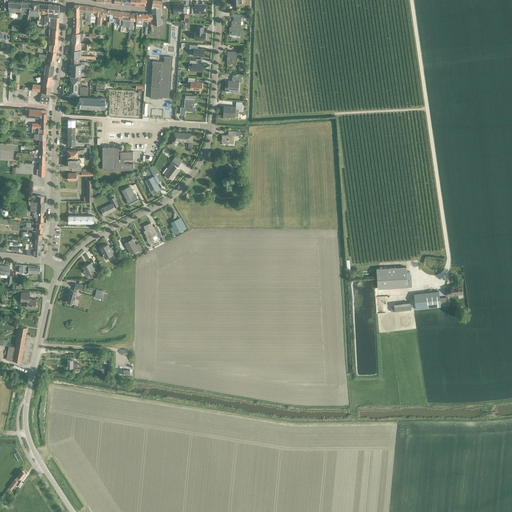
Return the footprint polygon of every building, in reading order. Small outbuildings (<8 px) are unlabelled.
[(7,0),(0,0),(0,1),(0,9),(9,9),(9,1),(7,1),(7,0)] [(161,24),(160,7),(161,7),(162,0),(159,0),(153,0),(152,7),(152,14),(152,17),(153,25),(161,24)] [(22,2),(9,1),(9,9),(9,11),(8,11),(7,16),(11,16),(11,12),(15,12),(15,10),(21,10),(22,2)] [(22,2),(21,10),(21,12),(29,13),(30,3),(22,2)] [(39,13),(39,4),(31,3),(30,14),(38,15),(38,13),(39,13)] [(173,3),(173,11),(183,11),(183,13),(186,13),(187,7),(183,7),(183,4),(173,3)] [(48,4),(39,4),(39,13),(44,13),(48,14),(48,4)] [(44,13),(44,25),(49,25),(50,25),(50,17),(59,17),(59,7),(59,5),(48,4),(48,14),(44,13)] [(206,13),(206,5),(195,4),(195,7),(192,7),(191,14),(194,14),(194,13),(206,13)] [(75,5),(74,6),(74,8),(73,16),(82,16),(84,16),(84,11),(85,11),(86,6),(80,5),(75,5)] [(85,11),(85,21),(90,22),(93,22),(94,22),(95,16),(95,15),(96,12),(93,12),(93,7),(86,6),(85,11)] [(93,7),(93,12),(96,12),(95,15),(97,15),(97,24),(101,25),(102,17),(103,9),(96,7),(93,7)] [(103,9),(102,17),(105,17),(106,15),(109,16),(110,10),(103,9)] [(114,16),(114,19),(118,19),(118,25),(121,25),(121,19),(122,19),(123,12),(114,11),(114,16)] [(123,12),(122,19),(123,19),(123,20),(122,27),(129,27),(130,13),(123,12)] [(240,35),(241,14),(234,14),(234,20),(232,20),(232,27),(229,27),(229,34),(240,35)] [(73,16),(73,27),(79,27),(82,27),(82,16),(73,16)] [(49,25),(49,36),(58,37),(58,35),(59,17),(50,17),(50,25),(49,25)] [(194,32),(193,40),(205,41),(205,33),(203,33),(203,27),(197,26),(197,32),(194,32)] [(83,33),(79,33),(73,33),(72,43),(80,43),(80,41),(80,39),(83,39),(83,33)] [(58,37),(49,36),(48,44),(58,44),(58,37)] [(189,45),(189,52),(190,52),(194,52),(194,56),(204,57),(205,49),(198,48),(198,45),(191,45),(189,45)] [(72,50),(71,58),(79,58),(91,59),(96,59),(96,57),(91,56),(81,56),(81,50),(72,50)] [(48,51),(47,51),(46,55),(39,54),(38,57),(39,58),(45,58),(46,59),(49,59),(55,60),(55,59),(56,51),(48,51)] [(235,63),(236,52),(231,52),(231,54),(228,54),(227,63),(235,63)] [(158,97),(161,97),(170,98),(170,97),(170,90),(171,90),(170,90),(170,88),(171,88),(171,87),(170,87),(171,80),(171,78),(172,78),(172,77),(171,77),(171,70),(172,70),(171,70),(172,68),(172,67),(172,57),(173,57),(164,56),(164,57),(164,62),(152,61),(153,61),(153,66),(152,66),(153,66),(152,68),(152,69),(152,76),(151,76),(152,76),(152,78),(151,78),(151,79),(152,79),(151,86),(150,98),(158,98),(158,97)] [(203,72),(203,64),(196,63),(197,60),(190,60),(189,63),(192,63),(192,71),(203,72)] [(54,65),(45,64),(44,74),(45,74),(52,76),(54,65)] [(84,69),(84,64),(83,64),(71,64),(70,75),(70,79),(80,80),(80,81),(81,81),(81,80),(84,80),(84,78),(80,78),(81,71),(81,69),(84,69)] [(42,82),(42,84),(51,86),(52,76),(45,74),(44,74),(42,82)] [(188,81),(188,84),(191,84),(190,89),(201,90),(202,82),(195,82),(195,78),(188,77),(188,81)] [(225,86),(225,91),(233,91),(238,91),(238,90),(239,81),(242,82),(242,79),(232,78),(232,81),(228,81),(228,86),(225,86)] [(80,80),(70,79),(69,86),(69,96),(62,96),(62,100),(77,101),(78,101),(79,101),(79,97),(84,97),(84,96),(84,95),(88,95),(88,87),(81,87),(81,81),(80,81),(80,80)] [(42,84),(42,86),(41,92),(41,93),(42,93),(49,94),(49,93),(50,94),(51,86),(42,84)] [(181,108),(180,114),(184,115),(184,111),(195,112),(195,107),(194,107),(194,99),(193,99),(193,96),(185,95),(185,99),(184,99),(184,108),(181,108)] [(78,101),(78,104),(79,104),(79,108),(83,108),(83,109),(84,109),(84,108),(87,108),(87,109),(88,109),(88,108),(92,109),(96,109),(100,109),(100,110),(104,110),(105,108),(105,107),(107,106),(107,105),(107,103),(107,102),(105,101),(105,100),(105,98),(101,98),(101,96),(97,96),(97,97),(96,97),(96,98),(93,98),(93,97),(88,97),(88,98),(85,97),(84,96),(84,97),(79,97),(79,101),(78,101)] [(224,107),(223,115),(238,117),(238,111),(242,111),(242,105),(236,105),(236,108),(235,108),(224,107)] [(29,112),(29,117),(41,118),(41,124),(34,124),(33,129),(35,129),(46,129),(47,111),(42,110),(26,109),(25,111),(29,112)] [(222,135),(221,142),(228,142),(228,143),(234,144),(234,135),(240,136),(241,132),(228,131),(228,136),(222,135)] [(174,132),(168,144),(171,146),(172,144),(176,146),(178,141),(185,141),(185,142),(188,142),(188,148),(192,148),(192,142),(193,134),(192,134),(192,135),(186,135),(186,133),(180,133),(180,134),(178,133),(174,132)] [(45,154),(45,146),(38,145),(38,150),(36,150),(36,151),(32,151),(32,152),(30,152),(30,153),(45,154)] [(103,146),(102,146),(102,149),(102,168),(103,168),(103,169),(104,170),(120,170),(122,170),(133,170),(133,164),(125,164),(125,159),(133,159),(133,152),(133,151),(122,151),(122,149),(123,148),(123,146),(122,145),(121,145),(119,146),(119,147),(115,147),(115,146),(103,146)] [(44,176),(45,170),(45,154),(30,153),(29,153),(29,154),(32,154),(32,157),(39,157),(39,163),(39,169),(37,169),(36,176),(44,176)] [(177,167),(179,165),(180,163),(174,158),(170,163),(173,165),(169,170),(167,169),(167,168),(166,169),(163,173),(164,174),(171,180),(179,169),(177,167)] [(68,164),(68,167),(72,167),(72,171),(81,171),(81,167),(78,167),(78,164),(80,164),(80,160),(68,160),(67,160),(67,164),(68,164)] [(93,176),(93,172),(75,172),(75,173),(68,173),(68,180),(76,180),(76,175),(81,175),(81,176),(93,176)] [(156,175),(152,177),(145,181),(149,189),(148,189),(150,192),(151,191),(152,194),(159,190),(156,184),(160,182),(156,175)] [(93,202),(93,180),(86,180),(86,197),(84,197),(84,202),(93,202)] [(133,193),(132,190),(130,186),(122,190),(129,205),(138,200),(135,194),(132,195),(132,194),(133,193)] [(115,210),(114,207),(114,206),(115,207),(119,205),(115,197),(111,199),(113,203),(112,204),(112,203),(101,209),(104,215),(115,210)] [(30,211),(34,211),(36,212),(44,212),(44,203),(43,202),(35,202),(31,201),(30,211)] [(44,212),(36,212),(34,211),(34,217),(36,217),(35,222),(43,223),(44,212)] [(180,232),(186,228),(183,222),(180,224),(178,219),(171,223),(174,228),(171,229),(174,234),(179,231),(180,232)] [(162,236),(158,228),(154,230),(150,223),(144,226),(146,230),(144,231),(148,239),(147,239),(149,242),(162,236)] [(140,252),(142,251),(138,243),(135,245),(132,239),(124,243),(130,254),(138,250),(140,252)] [(113,258),(117,256),(113,248),(110,250),(108,244),(100,248),(105,258),(111,255),(113,258)] [(91,263),(82,267),(86,275),(89,273),(91,276),(99,272),(96,266),(93,267),(91,263)] [(0,273),(8,274),(9,267),(0,265),(0,273)] [(40,266),(29,266),(29,274),(32,274),(32,277),(37,277),(38,273),(39,273),(40,266)] [(376,269),(378,289),(408,287),(406,267),(376,269)] [(82,290),(83,285),(75,283),(74,288),(75,288),(74,291),(70,290),(67,302),(74,304),(77,291),(77,289),(82,290)] [(463,294),(462,285),(450,286),(450,289),(446,289),(447,296),(455,295),(463,294)] [(97,289),(96,293),(98,294),(97,298),(103,300),(104,295),(105,291),(97,289)] [(439,291),(436,291),(414,294),(415,309),(440,306),(439,291)] [(36,308),(36,300),(29,299),(29,292),(21,292),(21,303),(27,303),(27,308),(36,308)] [(21,362),(26,336),(27,328),(19,326),(16,347),(9,346),(7,360),(21,362)] [(78,368),(78,364),(75,364),(75,362),(73,362),(73,360),(68,360),(68,368),(78,368)] [(18,482),(17,481),(20,478),(22,479),(26,473),(22,470),(9,487),(12,490),(18,482)]
